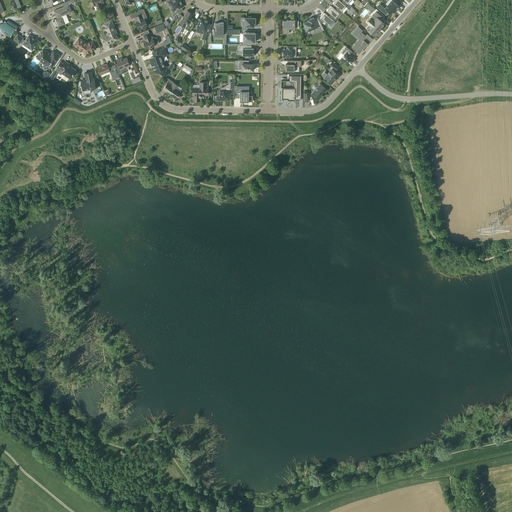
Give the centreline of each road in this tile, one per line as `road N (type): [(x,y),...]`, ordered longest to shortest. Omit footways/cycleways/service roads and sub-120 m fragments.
road 1 (residential): [(267,111),(166,106),(132,44)]
road 2 (residential): [(357,70),(401,99),(511,94)]
